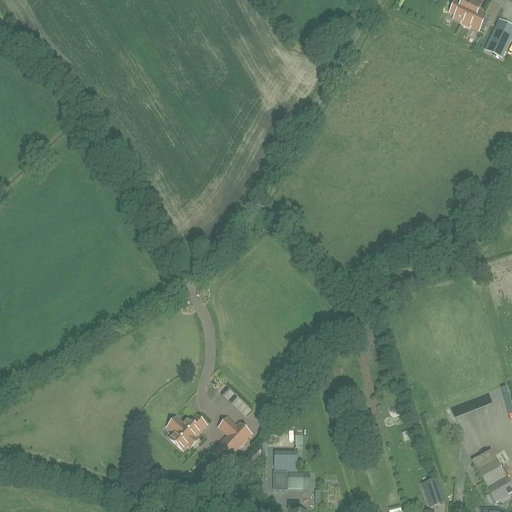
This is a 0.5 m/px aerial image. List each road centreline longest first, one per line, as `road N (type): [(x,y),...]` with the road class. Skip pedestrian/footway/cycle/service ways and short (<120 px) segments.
road 1 (unclassified): [(0,395),(179,288),(225,247),(378,0)]
road 2 (unclassified): [(165,511),(0,462)]
